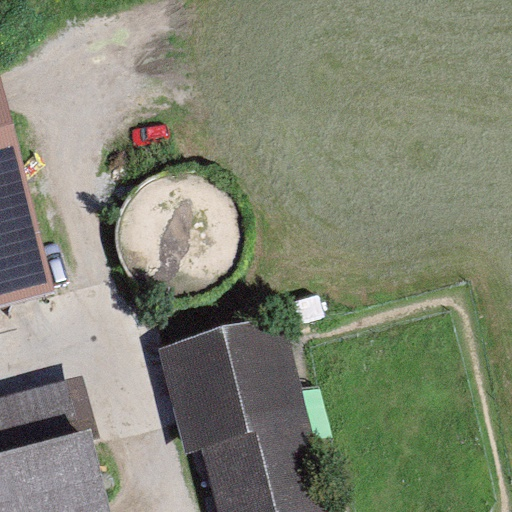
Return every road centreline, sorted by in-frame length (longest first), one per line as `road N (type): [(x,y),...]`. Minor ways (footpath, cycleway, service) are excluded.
road 1 (track): [(52,64),(91,261),(174,511)]
road 2 (track): [(0,369),(118,339)]
